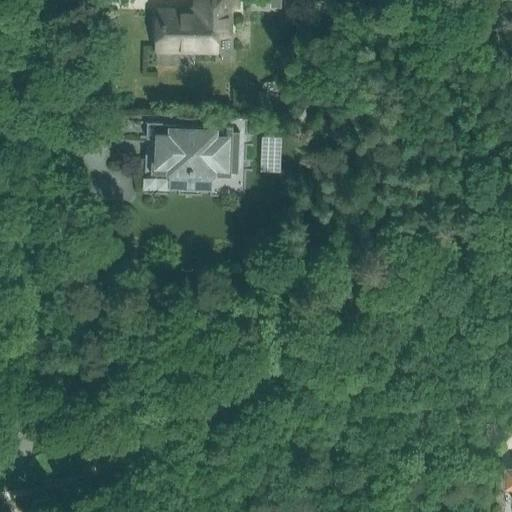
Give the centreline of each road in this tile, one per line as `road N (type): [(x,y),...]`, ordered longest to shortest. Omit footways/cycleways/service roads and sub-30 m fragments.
road 1 (unclassified): [(21,438),(71,442),(104,434),(511,225)]
road 2 (secondary): [(21,438),(32,0)]
